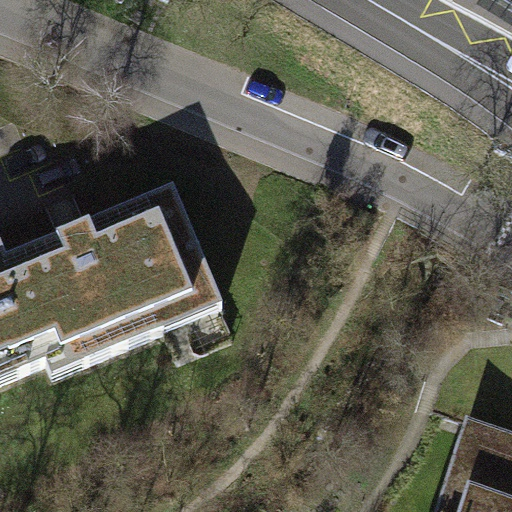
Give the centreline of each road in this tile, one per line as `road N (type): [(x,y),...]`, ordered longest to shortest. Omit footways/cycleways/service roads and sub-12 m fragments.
road 1 (residential): [(511,238),(409,181),(0,3)]
road 2 (secondary): [(375,0),(511,80)]
